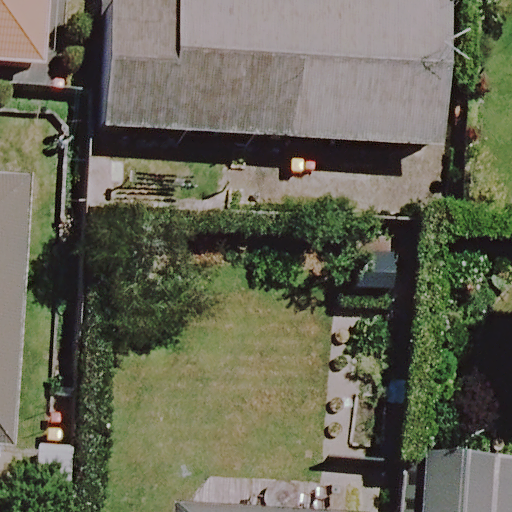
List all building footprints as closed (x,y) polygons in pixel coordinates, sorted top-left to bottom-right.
[(0,0),(0,83),(40,85),(43,0),(0,0)] [(161,0),(161,13),(96,8),(85,150),(424,174),(437,0),(161,0)] [(63,460),(0,456),(0,450),(18,197),(0,195),(0,495),(61,500),(63,460)] [(511,511),(511,485),(413,477),(410,511),(511,511)] [(350,511),(351,490),(163,481),(161,511),(350,511)]
